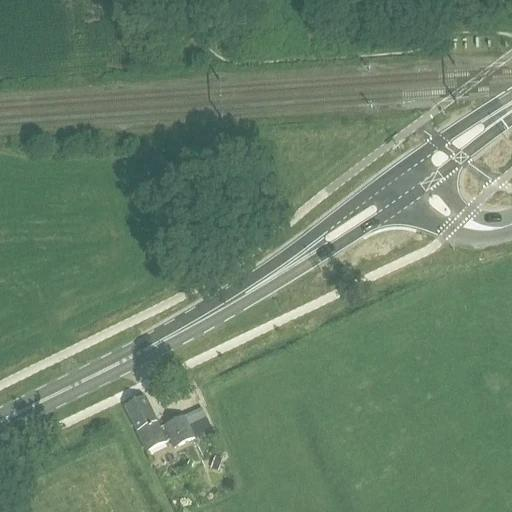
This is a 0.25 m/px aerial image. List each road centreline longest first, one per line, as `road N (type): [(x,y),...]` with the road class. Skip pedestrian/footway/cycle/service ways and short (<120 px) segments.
road 1 (primary): [(0,421),(268,278)]
road 2 (primary): [(395,170),(268,278)]
road 3 (primary): [(268,278),(399,204)]
road 4 (primary): [(511,97),(395,170)]
